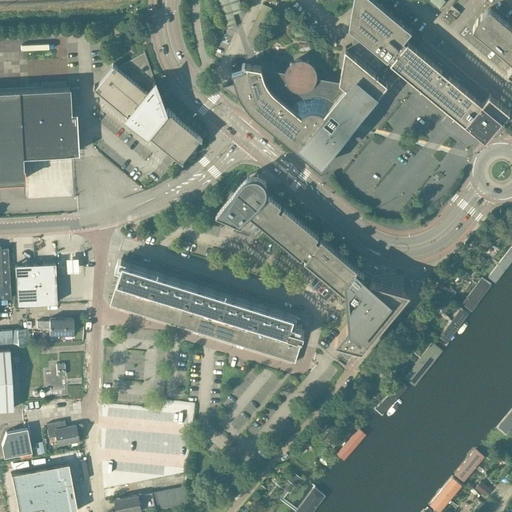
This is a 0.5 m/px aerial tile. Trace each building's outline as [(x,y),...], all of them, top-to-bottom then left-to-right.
[(239,0),(218,0),(228,29),(237,26),(234,15),(244,11),(239,0)] [(375,72),(388,56),(404,37),(412,28),(378,0),(353,0),(349,25),(355,29),(351,51),(347,47),(345,46),(345,50),(339,79),(315,75),(316,74),(316,72),(315,71),(315,69),(314,68),(314,66),(313,65),(312,64),(311,63),(310,62),(309,61),(307,60),(306,59),(305,59),(303,59),(302,58),(300,58),(299,59),(297,59),(296,59),(294,60),(293,61),(292,61),(291,62),(290,64),(289,65),(288,66),(287,67),(287,69),(286,70),(246,63),(247,66),(235,69),(237,75),(239,81),(223,86),(313,162),(314,161),(319,166),(327,156),(326,155),(348,128),(387,82),(375,72)] [(428,0),(439,9),(446,1),(444,0),(428,0)] [(273,8),(262,4),(247,36),(258,42),(273,8)] [(460,12),(453,6),(453,5),(449,10),(456,16),(460,12)] [(511,25),(489,7),(487,8),(485,9),(484,10),(482,12),(480,13),(479,15),(477,17),(473,24),(472,27),(511,60),(511,63),(507,70),(511,74),(511,25)] [(455,17),(448,11),(444,16),(451,22),(455,17)] [(423,37),(416,46),(414,44),(408,39),(407,40),(404,37),(388,56),(391,59),(390,60),(397,65),(415,80),(416,79),(417,80),(416,81),(423,87),(424,86),(425,87),(425,88),(475,130),(477,127),(479,129),(490,128),(492,126),(495,128),(502,120),(503,118),(510,110),(423,37)] [(202,137),(190,126),(167,107),(166,108),(158,102),(161,99),(144,51),(143,51),(143,53),(117,66),(112,62),(112,63),(113,64),(95,86),(94,85),(93,86),(140,124),(141,124),(142,125),(142,126),(142,127),(143,128),(144,129),(145,129),(146,129),(146,128),(148,130),(147,131),(183,160),(184,159),(182,158),(189,150),(200,137),(202,138),(202,137)] [(70,116),(68,86),(0,89),(0,181),(23,180),(21,150),(70,147),(71,152),(77,152),(74,111),(74,116),(70,116)] [(321,237),(319,240),(316,237),(318,234),(284,205),(281,208),(278,206),(281,203),(266,191),(267,189),(267,188),(267,186),(267,185),(267,184),(266,182),(266,181),(265,180),(264,178),(263,177),(262,176),(261,176),(260,175),(258,174),(257,174),(256,174),(254,173),(253,173),(251,174),(250,174),(249,174),(247,175),(246,176),(245,177),(244,178),(238,185),(237,186),(238,186),(216,212),(220,214),(221,214),(241,222),(250,212),(301,255),(303,252),(306,255),(304,257),(346,292),(349,318),(349,322),(335,339),(344,342),(362,347),(362,346),(369,338),(376,330),(376,329),(383,322),(383,321),(390,313),(396,305),(397,305),(410,289),(372,278),(369,281),(367,280),(367,279),(367,278),(367,277),(366,276),(365,276),(364,276),(363,277),(361,275),(364,272),(321,237)] [(511,244),(488,277),(495,282),(511,258),(511,244)] [(10,298),(7,247),(0,247),(0,285),(2,285),(2,298),(10,298)] [(78,254),(66,254),(67,268),(79,268),(78,254)] [(34,263),(14,264),(16,304),(36,303),(56,302),(54,262),(34,263)] [(127,310),(140,268),(123,263),(123,262),(109,304),(110,304),(127,310)] [(144,315),(158,273),(140,268),(127,310),(144,315)] [(160,320),(173,278),(158,273),(144,315),(160,320)] [(463,304),(470,309),(489,282),(483,277),(463,304)] [(178,325),(191,283),(173,278),(160,320),(178,325)] [(195,331),(208,289),(191,283),(178,325),(195,331)] [(212,336),(225,294),(208,289),(195,331),(212,336)] [(228,341),(241,299),(225,294),(212,336),(228,341)] [(444,297),(438,304),(444,309),(450,301),(444,297)] [(245,346),(258,304),(241,299),(228,341),(245,346)] [(262,352),(275,310),(258,304),(245,346),(262,352)] [(460,307),(438,335),(445,342),(468,314),(460,307)] [(283,358),(296,317),(294,316),(294,315),(293,315),(275,310),(262,352),(283,358)] [(300,343),(304,331),(300,330),(301,326),(299,325),(297,324),(299,318),(296,317),(283,358),(294,362),(295,362),(301,343),(300,343)] [(48,321),(36,321),(36,327),(48,327),(48,333),(72,333),(72,318),(48,318),(48,321)] [(0,329),(0,345),(28,343),(27,328),(11,329),(11,328),(0,329)] [(430,343),(405,375),(413,381),(437,349),(430,343)] [(0,409),(12,409),(9,348),(0,348),(0,409)] [(65,361),(56,361),(57,374),(66,373),(65,361)] [(400,382),(376,408),(382,414),(406,387),(400,382)] [(25,403),(26,412),(54,409),(53,401),(25,403)] [(511,412),(500,427),(508,433),(511,428),(511,412)] [(153,473),(153,425),(145,425),(146,415),(116,414),(115,483),(144,483),(144,473),(153,473)] [(60,421),(46,424),(47,431),(54,430),(57,444),(77,440),(74,425),(61,428),(60,421)] [(26,427),(23,428),(5,431),(1,444),(3,456),(30,451),(26,427)] [(359,429),(337,453),(343,459),(365,434),(359,429)] [(168,447),(167,471),(188,471),(189,447),(168,447)] [(476,448),(456,472),(464,479),(485,455),(476,448)] [(45,511),(36,465),(8,471),(15,511),(45,511)] [(453,477),(431,503),(441,511),(462,485),(453,477)] [(485,494),(490,488),(481,481),(476,487),(479,490),(485,494)] [(188,502),(186,485),(115,498),(117,511),(118,511),(155,505),(155,508),(188,502)] [(316,488),(296,511),(313,511),(326,495),(316,488)]
